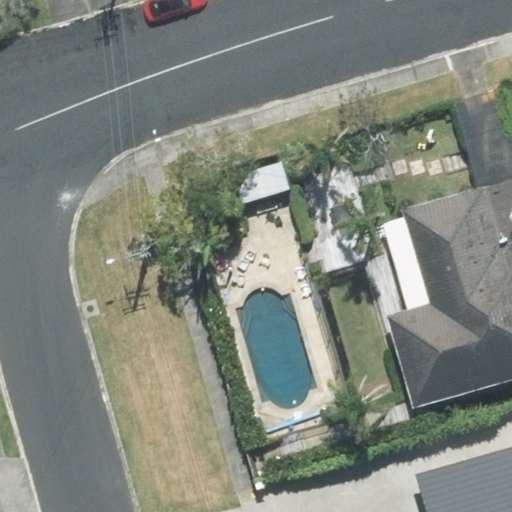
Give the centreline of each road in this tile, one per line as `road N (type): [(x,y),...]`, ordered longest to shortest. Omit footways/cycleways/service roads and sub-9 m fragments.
road 1 (tertiary): [(0,136),(228,50),(403,0)]
road 2 (residential): [(94,511),(0,183)]
